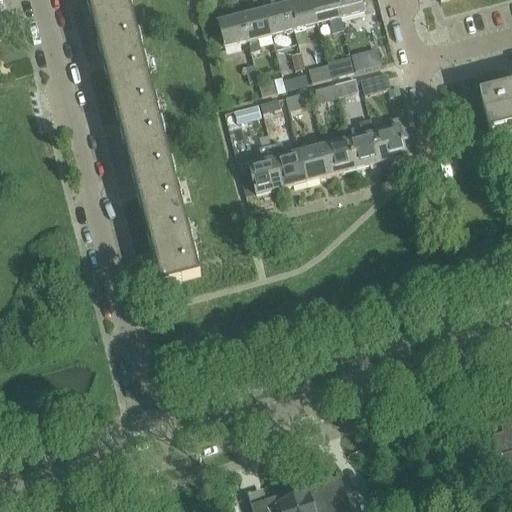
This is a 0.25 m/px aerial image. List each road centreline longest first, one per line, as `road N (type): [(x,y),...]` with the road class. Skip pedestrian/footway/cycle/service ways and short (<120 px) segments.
road 1 (unclassified): [(159,452),(36,0)]
road 2 (tertiary): [(159,452),(511,341)]
road 3 (tertiary): [(0,503),(159,452)]
